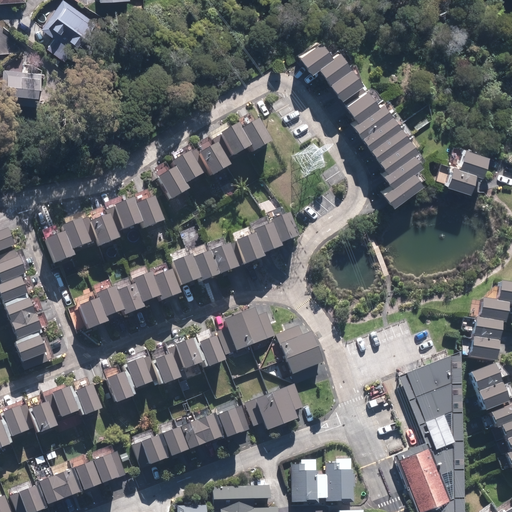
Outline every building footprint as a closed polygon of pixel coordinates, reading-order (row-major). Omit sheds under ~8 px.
[(101,23),(64,0),(45,30),(56,37),(49,49),(66,60),(73,48),(82,53),(101,23)] [(325,38),(303,53),(315,69),(322,64),(336,54),(325,38)] [(353,61),(343,48),(336,54),(322,64),(332,76),(353,61)] [(365,78),(353,61),(332,76),(344,93),(365,78)] [(42,104),(45,75),(9,72),(7,101),(42,104)] [(381,100),(369,84),(347,100),(359,116),(381,100)] [(393,109),(384,98),(381,100),(359,116),(354,119),(363,131),(393,109)] [(402,121),(393,109),(363,131),(371,143),(402,121)] [(274,139),(261,118),(243,128),(252,144),(256,149),(274,139)] [(410,133),(402,121),(371,143),(380,155),(410,133)] [(240,122),(222,132),(235,154),(252,144),(243,128),(240,122)] [(419,145),(410,133),(380,155),(388,167),(415,148),(419,145)] [(233,163),(220,141),(202,152),(215,173),(233,163)] [(489,150),(466,143),(460,162),(477,168),(483,170),(489,150)] [(388,167),(385,169),(394,181),(415,166),(423,159),(415,148),(388,167)] [(205,172),(192,150),(175,160),(178,166),(188,182),(205,172)] [(454,160),(448,179),(471,186),(477,168),(460,162),(454,160)] [(178,166),(160,176),(173,198),(191,187),(188,182),(178,166)] [(424,178),(415,166),(394,181),(385,187),(395,200),(424,178)] [(166,218),(157,195),(138,202),(145,220),(147,225),(166,218)] [(136,196),(117,203),(126,227),(145,220),(138,202),(136,196)] [(300,233),(292,210),(273,217),(274,220),(282,240),(300,233)] [(122,235),(113,212),(92,219),(101,243),(122,235)] [(94,239),(84,216),(66,223),(68,230),(75,247),(94,239)] [(282,240),(274,220),(256,228),(257,231),(265,251),(283,244),(282,240)] [(0,250),(17,244),(10,227),(0,230),(0,229),(0,250)] [(68,230),(49,237),(58,260),(77,253),(75,247),(68,230)] [(257,231),(238,238),(247,261),(266,254),(265,251),(257,231)] [(241,264),(232,241),(213,248),(222,271),(241,264)] [(222,271),(213,248),(195,255),(202,275),(204,278),(222,271)] [(19,255),(16,249),(0,255),(0,266),(6,280),(28,271),(22,254),(19,255)] [(193,252),(175,259),(184,282),(202,275),(195,255),(193,252)] [(183,290),(174,267),(156,274),(164,292),(166,297),(183,290)] [(154,269),(135,276),(138,282),(145,299),(164,292),(156,274),(154,269)] [(24,274),(0,284),(7,300),(31,291),(24,274)] [(511,280),(501,278),(498,299),(509,301),(511,301),(511,280)] [(145,299),(138,282),(119,289),(126,307),(128,311),(147,304),(145,299)] [(118,284),(99,291),(101,296),(108,314),(126,307),(119,289),(118,284)] [(32,296),(8,304),(14,321),(38,312),(32,296)] [(101,296),(82,303),(91,326),(110,319),(108,314),(101,296)] [(498,299),(483,297),(480,316),(503,319),(505,320),(509,301),(498,299)] [(256,306),(242,311),(254,342),(275,334),(267,311),(260,314),(256,306)] [(225,318),(229,327),(217,332),(218,334),(226,353),(254,342),(242,311),(225,318)] [(44,328),(38,312),(14,321),(20,337),(44,328)] [(480,316),(477,315),(473,334),(500,338),(503,319),(480,316)] [(278,333),(288,357),(318,345),(312,330),(302,334),(299,324),(278,333)] [(43,333),(19,342),(26,359),(49,350),(43,333)] [(218,334),(199,342),(205,358),(207,364),(227,356),(226,353),(218,334)] [(500,338),(473,334),(470,354),(497,358),(500,338)] [(199,342),(196,336),(173,345),(182,367),(205,358),(199,342)] [(318,345),(288,357),(294,372),(324,360),(318,345)] [(183,374),(174,351),(154,359),(164,382),(183,374)] [(148,355),(126,364),(128,369),(135,386),(157,377),(148,355)] [(448,355),(442,357),(398,375),(419,424),(422,444),(397,453),(419,511),(465,511),(465,466),(463,406),(461,355),(448,355)] [(495,361),(472,370),(479,389),(502,379),(495,361)] [(135,386),(128,369),(110,376),(119,399),(137,392),(135,386)] [(502,379),(479,389),(487,407),(510,398),(502,379)] [(96,382),(76,389),(82,406),(84,413),(104,405),(96,382)] [(299,416),(296,409),(305,406),(295,382),(271,392),(283,422),(299,416)] [(76,389),(74,384),(51,392),(59,414),(82,406),(76,389)] [(283,422),(271,392),(245,402),(254,425),(265,421),(268,428),(283,422)] [(60,423),(51,399),(32,406),(41,430),(60,423)] [(511,402),(492,410),(498,424),(502,422),(511,417),(511,402)] [(25,403),(3,412),(5,417),(12,434),(34,425),(25,403)] [(241,404),(218,412),(227,436),(250,427),(241,404)] [(214,411),(199,417),(208,440),(223,433),(214,411)] [(12,434),(5,417),(0,419),(0,445),(14,440),(12,434)] [(208,440),(199,417),(183,424),(192,446),(208,440)] [(511,417),(502,422),(507,436),(511,433),(511,417)] [(181,424),(160,433),(169,455),(190,446),(181,424)] [(169,455),(160,433),(132,444),(141,466),(169,455)] [(117,449),(95,458),(104,481),(127,472),(117,449)] [(104,481),(95,458),(77,465),(86,488),(104,481)] [(291,463),(292,502),(319,501),(318,469),(306,469),(305,462),(291,463)] [(353,469),(338,469),(338,463),(326,463),(327,500),(354,500),(353,469)] [(58,472),(67,495),(83,488),(74,466),(58,472)] [(67,495),(58,472),(41,479),(50,502),(67,495)] [(28,511),(47,505),(38,482),(11,492),(18,511),(28,511)] [(221,511),(278,511),(278,505),(256,505),(255,497),(270,496),(270,484),(212,486),(212,498),(214,498),(214,510),(221,510),(221,511)] [(0,511),(12,511),(6,494),(0,496),(0,511)]
